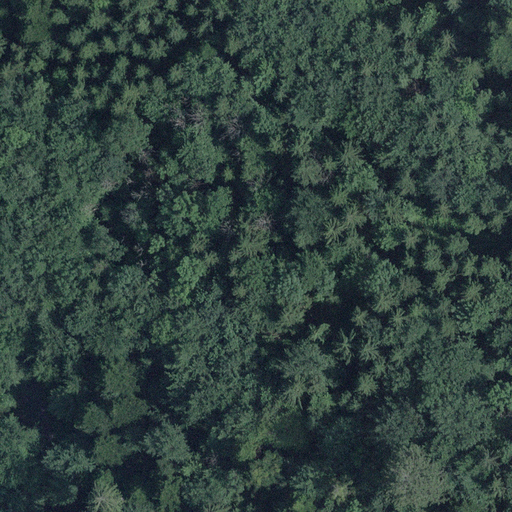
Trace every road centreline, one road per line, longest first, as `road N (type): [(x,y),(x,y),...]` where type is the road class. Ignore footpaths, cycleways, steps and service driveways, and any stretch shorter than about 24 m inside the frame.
road 1 (track): [(294,511),(330,436),(511,359)]
road 2 (track): [(99,511),(0,296)]
